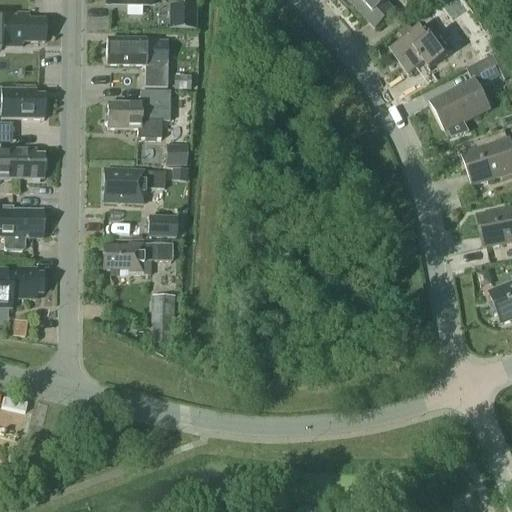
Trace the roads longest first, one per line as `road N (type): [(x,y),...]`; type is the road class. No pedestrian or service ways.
road 1 (residential): [(466,387),(442,327),(427,237),(399,145),(365,80),(293,0)]
road 2 (residential): [(66,389),(218,424),(295,428),(371,419),(466,387)]
road 3 (residential): [(66,389),(71,0)]
road 4 (unclassified): [(511,503),(466,387)]
